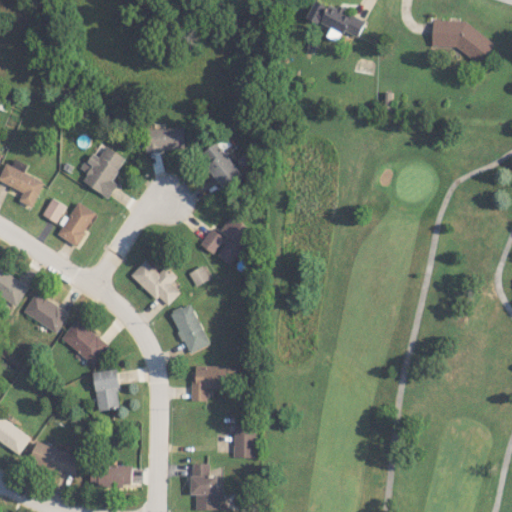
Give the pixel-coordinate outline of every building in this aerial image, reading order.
[(365,21),(321,0),(314,0),(306,17),(330,28),(327,35),(338,41),(344,30),(358,37),(365,21)] [(456,46),(478,64),(495,44),(466,20),(433,19),(432,45),(456,46)] [(183,127),(145,128),(146,151),(184,149),(183,127)] [(82,180),(108,198),(118,184),(112,179),(126,158),(101,141),(82,169),(87,173),(82,180)] [(241,176),(217,141),(199,153),(223,188),(241,176)] [(31,207),(44,182),(7,162),(0,174),(0,180),(22,192),(18,200),(31,207)] [(65,204),(50,197),(42,216),(57,222),(65,204)] [(57,234),(75,245),(96,212),(76,200),(61,225),(62,225),(57,234)] [(220,230),(230,237),(216,255),(230,264),(254,230),(232,213),(220,230)] [(212,253),(225,237),(212,227),(200,243),(212,253)] [(131,274),(166,307),(180,291),(171,283),(177,276),(165,265),(159,272),(144,259),(131,274)] [(189,271),(194,285),(208,279),(203,265),(189,271)] [(0,295),(15,305),(28,284),(0,267),(0,295)] [(55,333),(68,313),(35,291),(22,311),(55,333)] [(210,343),(190,302),(169,312),(188,353),(210,343)] [(93,365),(109,346),(77,318),(61,337),(93,365)] [(192,400),(207,400),(207,388),(231,388),(232,373),(227,373),(227,365),(192,364),(192,400)] [(115,368),(92,371),(98,411),(121,407),(115,368)] [(31,437),(0,414),(0,440),(18,454),(31,437)] [(233,457),(256,457),(256,423),(234,422),(233,457)] [(75,475),(81,455),(35,442),(29,461),(75,475)] [(217,476),(209,476),(209,462),(191,463),(191,494),(195,494),(195,509),(218,509),(217,476)] [(123,486),(123,483),(131,483),(132,465),(91,464),(90,484),(123,486)]
